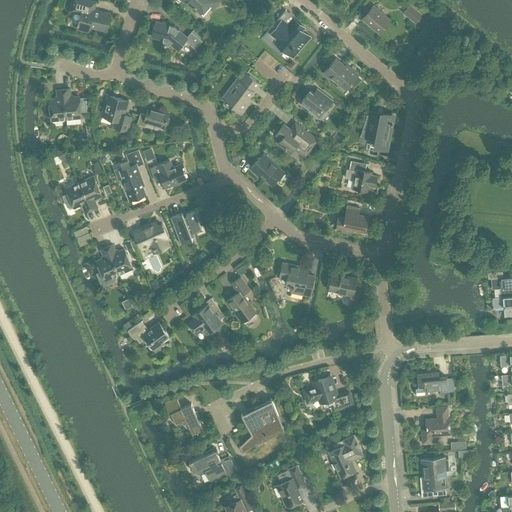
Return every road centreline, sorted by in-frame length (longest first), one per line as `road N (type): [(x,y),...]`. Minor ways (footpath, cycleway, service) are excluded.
road 1 (residential): [(382,260),(412,98),(298,0)]
road 2 (unclassified): [(0,308),(98,511)]
road 3 (unclassified): [(223,419),(218,406),(285,369),(388,350)]
road 4 (residential): [(161,316),(264,237),(274,213)]
road 5 (residential): [(97,233),(226,177)]
road 6 (secondary): [(58,511),(0,392)]
road 7 (residential): [(397,477),(388,350)]
road 8 (residential): [(215,134),(201,103),(113,75)]
road 9 (unclassified): [(388,350),(511,342)]
